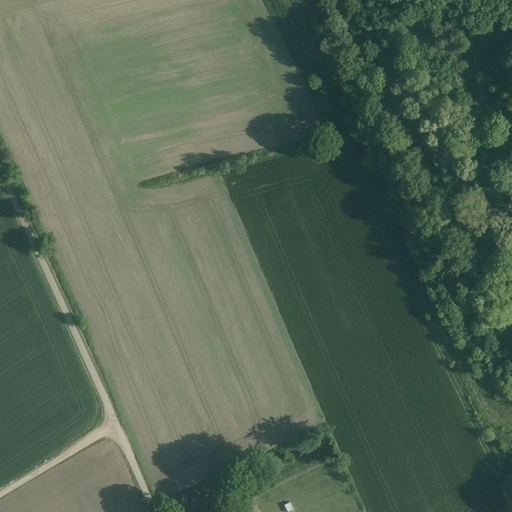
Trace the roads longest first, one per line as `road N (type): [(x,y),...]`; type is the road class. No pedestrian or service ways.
road 1 (unclassified): [(117,424),(0,177)]
road 2 (unclassified): [(0,493),(117,424)]
